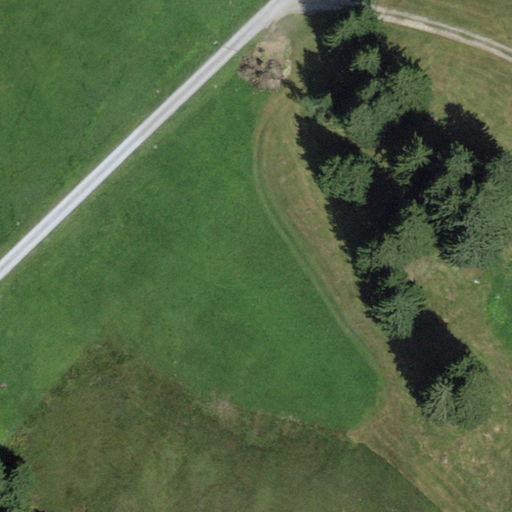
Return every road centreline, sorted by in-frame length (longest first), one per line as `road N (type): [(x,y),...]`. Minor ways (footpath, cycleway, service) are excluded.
road 1 (track): [(287,0),(0,281)]
road 2 (track): [(511,61),(457,26),(332,0)]
